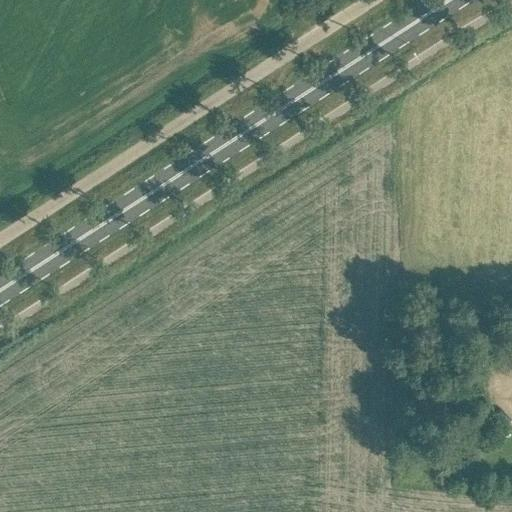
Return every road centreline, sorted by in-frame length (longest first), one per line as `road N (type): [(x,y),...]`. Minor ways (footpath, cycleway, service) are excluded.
road 1 (primary): [(0,290),(450,0)]
road 2 (unclassified): [(0,239),(369,0)]
